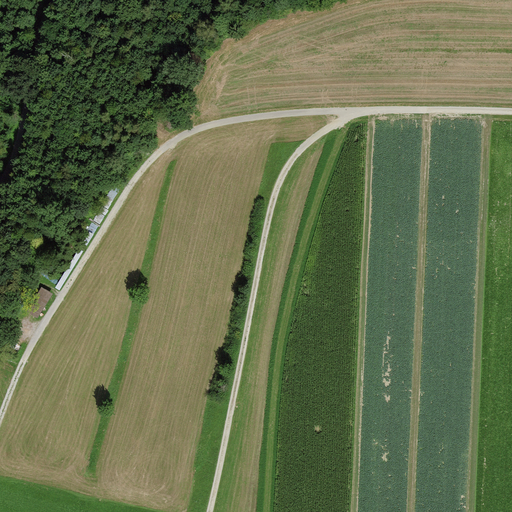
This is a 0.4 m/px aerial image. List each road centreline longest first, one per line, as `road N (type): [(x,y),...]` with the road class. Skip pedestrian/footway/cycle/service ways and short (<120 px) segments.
road 1 (track): [(0,426),(37,336),(129,190),(188,133),(282,115),(511,114)]
road 2 (track): [(211,511),(275,193),(314,140),(363,111)]
road 3 (track): [(0,185),(18,141),(40,31),(56,0)]
